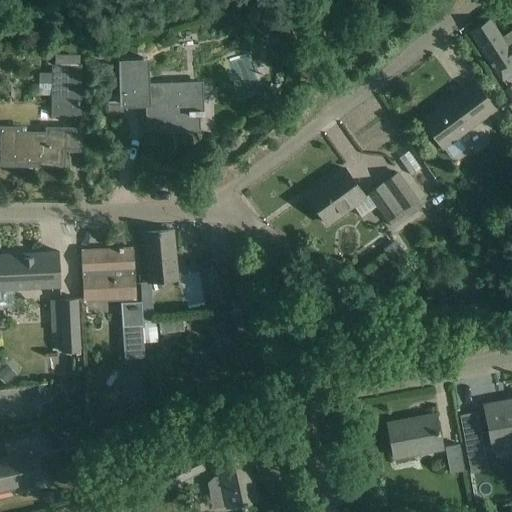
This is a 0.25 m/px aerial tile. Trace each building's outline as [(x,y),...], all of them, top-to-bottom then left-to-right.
[(470,31),(497,71),(503,79),(511,73),(511,35),(504,40),(489,19),(470,31)] [(115,43),(96,47),(99,59),(117,55),(115,43)] [(81,118),(82,65),(79,66),(80,55),(56,55),(55,65),(52,65),(52,73),(40,73),(39,95),(51,95),(51,117),(81,118)] [(204,114),(204,110),(202,83),(147,85),(146,61),(144,62),(144,57),(142,58),(142,62),(120,63),(122,105),(125,105),(147,104),(148,126),(173,125),(173,130),(198,129),(198,115),(204,114)] [(282,88),(271,82),(264,94),(276,100),(282,88)] [(423,120),(443,148),(450,157),(453,158),(465,149),(465,147),(458,136),(495,109),(475,82),(423,120)] [(125,117),(125,105),(122,105),(112,105),(112,117),(125,117)] [(83,151),(83,127),(46,127),(46,132),(22,131),(22,126),(0,125),(0,163),(26,164),(26,167),(65,168),(66,151),(83,151)] [(406,150),(395,157),(406,174),(417,167),(406,150)] [(344,168),(307,195),(328,224),(354,205),(362,216),(377,205),(388,220),(393,226),(407,216),(402,209),(417,199),(410,189),(398,173),(365,196),(344,168)] [(173,230),(144,232),(146,252),(149,282),(149,283),(152,283),(159,282),(173,281),(173,279),(171,262),(176,262),(173,230)] [(403,252),(396,241),(382,249),(389,260),(403,252)] [(417,255),(410,259),(413,263),(409,266),(422,284),(450,267),(435,244),(417,255)] [(101,302),(134,300),(133,281),(132,247),(119,248),(119,250),(83,252),(84,272),(84,302),(101,302)] [(59,251),(0,254),(0,306),(14,306),(13,289),(61,287),(60,271),(59,251)] [(201,260),(178,261),(180,304),(202,304),(201,260)] [(231,309),(222,265),(206,268),(215,312),(231,309)] [(60,300),(62,353),(80,352),(77,299),(60,300)] [(140,303),(121,304),(122,327),(142,326),(140,303)] [(447,308),(430,317),(436,328),(453,318),(447,308)] [(144,342),(124,343),(125,359),(145,358),(144,342)] [(7,364),(0,370),(0,379),(5,384),(16,373),(7,364)] [(65,382),(55,384),(55,392),(66,391),(65,382)] [(502,448),(511,446),(511,399),(485,405),(492,442),(498,441),(500,441),(502,448)] [(476,411),(460,414),(467,447),(483,444),(476,411)] [(395,457),(442,448),(436,414),(388,423),(395,457)] [(141,423),(118,434),(125,446),(147,435),(141,423)] [(0,491),(3,491),(33,484),(26,453),(41,450),(38,436),(5,444),(8,457),(0,458),(0,491)] [(461,444),(445,446),(450,472),(466,469),(461,444)] [(247,450),(227,454),(216,457),(221,478),(216,479),(210,483),(208,489),(212,510),(258,500),(247,450)] [(157,491),(179,480),(203,469),(196,456),(173,468),(151,479),(157,491)] [(45,502),(52,503),(56,496),(50,490),(46,491),(42,496),(45,502)]
